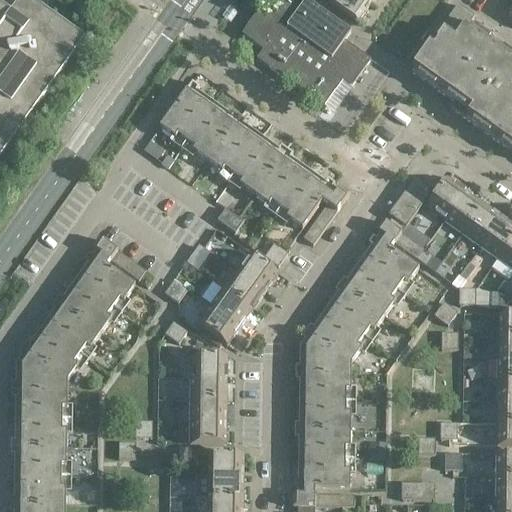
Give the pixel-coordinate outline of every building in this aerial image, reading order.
[(0,0),(0,156),(84,38),(49,13),(30,0),(19,0),(11,12),(0,4),(0,0)] [(260,10),(241,37),(263,52),(257,61),(288,83),(324,109),(335,93),(341,83),(351,89),(363,72),(370,62),(371,62),(344,43),(351,34),(306,2),(300,11),(283,0),(280,0),(269,16),(260,10)] [(370,7),(360,0),(330,0),(328,3),(358,24),(370,7)] [(429,48),(414,68),(415,69),(412,73),(412,72),(410,74),(417,79),(417,78),(425,84),(427,86),(427,85),(435,91),(446,99),(447,99),(455,105),(454,105),(470,116),(466,122),(471,126),(472,126),(480,131),(479,132),(481,133),(482,133),(489,138),(489,139),(501,147),(509,152),(509,153),(510,154),(511,153),(511,154),(511,58),(468,28),(474,19),(458,7),(433,42),(437,46),(434,51),(429,48)] [(178,139),(187,145),(195,151),(193,155),(222,176),(225,172),(233,178),(242,184),(239,188),(269,209),(272,205),(289,218),(287,222),(302,232),(322,204),(327,208),(303,241),(313,248),(349,197),(339,190),(337,194),(332,190),(334,187),(327,182),(325,185),(290,160),(292,157),(281,149),(278,152),(243,127),(245,124),(233,115),(231,119),(196,94),(198,90),(192,86),(159,131),(175,142),(178,139)] [(151,144),(144,154),(152,159),(158,150),(151,144)] [(167,158),(161,166),(167,171),(173,162),(167,158)] [(387,227),(383,224),(376,234),(380,237),(376,241),(373,239),(368,246),(372,248),(347,284),(343,281),(338,287),(334,293),(338,296),(313,331),(309,328),(305,334),(301,340),(305,343),(299,350),(299,368),(295,368),(295,376),(295,383),(299,383),(298,426),(294,426),(294,433),(294,440),(298,440),(297,484),(293,484),(293,492),(297,492),(297,498),(293,498),(293,510),(297,509),(296,511),(314,511),(314,510),(354,511),(354,499),(315,498),(315,492),(349,493),(349,492),(350,473),(345,473),(345,462),(346,452),(350,452),(350,434),(351,416),(346,416),(346,405),(346,394),(351,394),(351,376),(351,366),(362,351),(358,349),(364,341),(370,331),(374,334),(384,319),(395,305),(391,302),(397,293),(403,285),(407,287),(418,271),(419,271),(391,251),(394,246),(426,269),(433,260),(401,237),(406,230),(432,193),(415,181),(388,218),(392,220),(387,227)] [(426,211),(443,223),(464,194),(447,181),(426,211)] [(482,207),(464,194),(443,223),(461,236),(482,207)] [(500,219),(482,207),(461,236),(479,249),(500,219)] [(243,225),(225,212),(217,224),(235,236),(243,225)] [(511,240),(511,227),(500,219),(479,249),(497,262),(511,240)] [(511,240),(497,262),(511,272),(511,240)] [(96,254),(93,259),(89,256),(84,263),(88,266),(63,301),(59,298),(51,310),(54,313),(29,348),(26,345),(17,357),(21,360),(16,366),(16,386),(11,386),(11,400),(16,400),(15,443),(10,443),(10,457),(15,458),(14,500),(9,500),(9,511),(65,511),(66,491),(61,491),(62,469),(66,469),(67,433),(62,433),(63,411),(67,411),(67,384),(77,369),(74,366),(86,349),(90,351),(111,322),(107,319),(120,302),(123,304),(135,289),(107,269),(110,264),(138,284),(145,275),(145,274),(100,242),(93,252),(96,254)] [(264,260),(271,265),(280,252),(274,247),(264,260)] [(287,256),(280,252),(271,265),(278,270),(287,256)] [(248,255),(235,273),(265,295),(278,277),(248,255)] [(190,260),(186,265),(196,273),(200,268),(190,260)] [(441,267),(436,275),(443,280),(448,272),(441,267)] [(265,295),(235,273),(223,291),(252,312),(265,295)] [(181,288),(174,283),(164,297),(171,302),(181,288)] [(188,293),(181,288),(171,302),(178,307),(188,293)] [(252,312),(223,291),(210,309),(239,330),(252,312)] [(475,309),(475,291),(467,292),(467,309),(475,309)] [(459,292),(458,308),(467,309),(467,292),(459,292)] [(490,295),(490,309),(490,313),(498,313),(498,295),(490,295)] [(507,296),(498,295),(498,313),(507,313),(507,296)] [(444,305),(439,312),(452,322),(457,315),(444,305)] [(239,330),(210,309),(197,327),(226,348),(239,330)] [(452,322),(439,312),(434,319),(447,329),(452,322)] [(511,317),(498,317),(498,340),(511,340),(511,317)] [(169,331),(183,340),(188,333),(174,324),(169,331)] [(164,337),(165,337),(179,347),(183,340),(169,331),(164,337)] [(449,336),(442,336),(441,336),(441,353),(449,353),(449,336)] [(449,336),(449,353),(458,353),(458,336),(449,336)] [(511,340),(498,340),(497,362),(511,361),(511,340)] [(380,359),(372,369),(383,377),(391,366),(380,359)] [(191,360),(191,382),(226,382),(227,360),(191,360)] [(511,361),(497,362),(497,383),(511,383),(511,361)] [(226,382),(191,382),(191,404),(226,404),(226,382)] [(511,383),(497,383),(497,405),(511,404),(511,383)] [(226,404),(191,404),(190,426),(226,426),(226,404)] [(511,404),(497,405),(497,426),(511,426),(511,404)] [(85,424),(85,433),(97,433),(97,424),(85,424)] [(135,441),(143,441),(143,425),(135,424),(135,440),(135,441)] [(152,425),(143,425),(143,441),(152,441),(152,425)] [(226,426),(190,426),(189,448),(226,448),(226,426)] [(440,443),(448,443),(448,426),(440,426),(440,443)] [(448,426),(448,443),(457,443),(457,426),(448,426)] [(511,426),(497,426),(496,449),(511,449),(511,426)] [(418,450),(435,450),(435,441),(418,441),(418,450)] [(118,446),(118,454),(135,454),(135,446),(118,446)] [(373,448),(373,461),(384,461),(384,448),(373,448)] [(435,458),(435,450),(418,450),(418,458),(435,458)] [(135,454),(118,454),(118,462),(135,463),(135,454)] [(148,456),(147,469),(147,473),(156,473),(156,456),(148,456)] [(156,456),(156,473),(164,473),(165,456),(156,456)] [(208,457),(207,479),(243,480),(244,458),(208,457)] [(444,474),(452,474),(453,457),(444,457),(444,474)] [(460,457),(453,457),(452,474),(460,474),(460,457)] [(511,457),(496,457),(496,480),(511,480),(511,457)] [(243,480),(207,479),(207,501),(243,502),(243,480)] [(511,480),(496,480),(496,501),(511,501),(511,480)] [(401,503),(409,503),(410,486),(401,486),(401,503)] [(409,503),(418,503),(418,495),(418,486),(410,486),(409,503)] [(421,486),(418,486),(418,495),(434,495),(434,486),(421,486)] [(418,495),(418,503),(434,503),(434,495),(418,495)] [(242,511),(243,502),(207,501),(206,511),(242,511)] [(511,511),(511,501),(496,501),(495,511),(511,511)]
